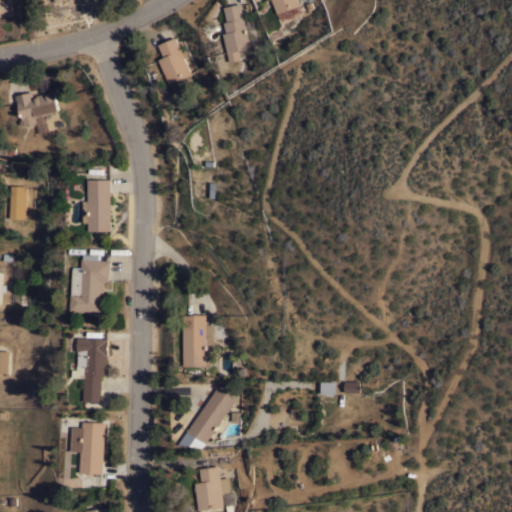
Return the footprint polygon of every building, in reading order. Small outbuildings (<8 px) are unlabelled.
[(0,16),(0,0),(11,0),(13,15),(0,16)] [(277,13),(272,0),(297,0),(299,5),(298,5),(300,12),(291,18),(281,19),(278,12),(277,13)] [(248,14),(255,50),(249,52),(249,56),(239,58),(239,59),(229,61),(223,33),(226,32),(224,21),(227,21),(224,6),(240,2),(243,15),(248,14)] [(181,51),(185,49),(188,55),(184,57),(191,73),(190,74),(194,82),(174,91),(170,83),(159,58),(164,56),(158,44),(175,36),(181,51)] [(54,90),(59,110),(36,116),(37,121),(35,122),(35,124),(31,126),(29,123),(24,124),(21,124),(20,121),(23,118),(18,101),(16,95),(32,90),(34,95),(54,90)] [(110,230),(88,230),(88,222),(83,222),(83,200),(88,200),(88,178),(110,178),(110,230)] [(25,218),(10,218),(11,184),(27,185),(25,218)] [(110,260),(109,281),(104,281),(104,291),(101,291),(100,311),(71,309),(72,294),(73,268),(81,268),(82,258),(110,260)] [(213,324),(214,359),(211,359),(211,365),(185,365),(184,314),(206,313),(206,324),(213,324)] [(107,375),(102,375),(101,401),(84,401),(85,365),(78,365),(79,351),(77,351),(78,336),(108,337),(107,375)] [(0,349),(9,350),(8,372),(0,371),(0,349)] [(359,380),(359,392),(344,392),(344,380),(359,380)] [(321,382),(321,394),(336,394),(336,381),(321,382)] [(224,392),(226,390),(231,393),(230,395),(234,399),(207,442),(188,430),(216,387),(224,392)] [(102,473),(86,472),(86,475),(81,474),(81,471),(80,471),(81,451),(71,451),(73,426),(82,426),(83,420),(105,422),(102,473)] [(345,446),(345,459),(340,459),(340,458),(334,458),(334,462),(330,463),(329,447),(345,446)] [(220,477),(228,476),(230,491),(234,491),(236,503),(233,504),(234,511),(227,511),(225,492),(223,493),(224,506),(199,509),(197,490),(195,490),(195,486),(196,486),(196,482),(202,481),(200,467),(219,465),(220,477)]
